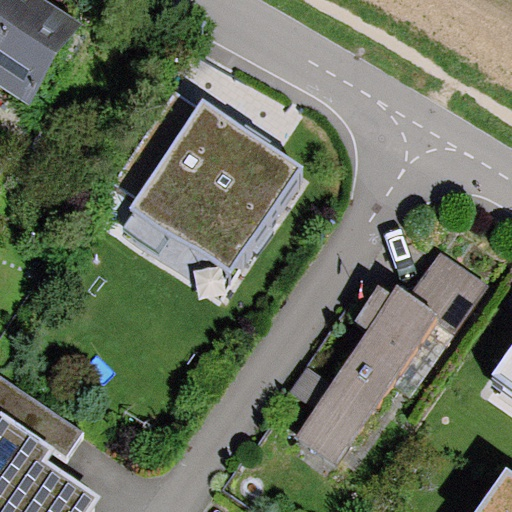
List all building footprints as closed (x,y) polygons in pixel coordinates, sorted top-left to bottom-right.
[(0,1),(0,99),(26,117),(71,47),(0,1)] [(296,142),(309,117),(229,74),(216,99),(296,142)] [(215,125),(155,216),(248,277),(308,186),(215,125)] [(401,309),(297,449),(334,476),(473,287),(444,266),(408,314),(401,309)] [(511,366),(493,397),(511,408),(511,366)] [(75,444),(0,391),(0,438),(0,439),(0,511),(87,511),(47,484),(75,444)] [(511,511),(511,470),(508,468),(477,511),(511,511)]
